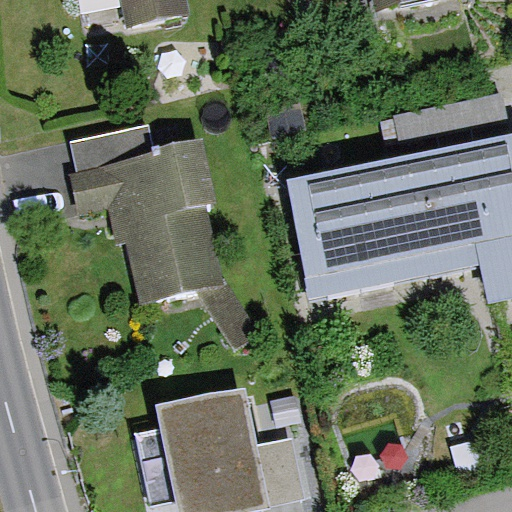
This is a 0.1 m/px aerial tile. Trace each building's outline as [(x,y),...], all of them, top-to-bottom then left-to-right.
[(121,0),(127,27),(189,14),(186,0),(121,0)] [(372,0),(375,12),(435,0),(372,0)] [(403,156),(511,134),(503,93),(394,115),(403,156)] [(154,149),(148,126),(73,144),(80,173),(156,154),(154,149)] [(403,156),(287,180),(311,299),(482,264),(490,303),(511,298),(511,134),(403,156)] [(218,203),(203,139),(154,149),(156,154),(80,173),(72,175),(81,215),(109,208),(117,244),(126,242),(140,305),(197,291),(226,285),(207,205),(218,203)] [(259,332),(226,285),(197,291),(235,348),(259,332)] [(258,446),(245,387),(158,405),(162,430),(177,500),(178,511),(240,511),(270,506),(258,446)] [(295,394),(270,400),(276,427),(301,421),(295,394)] [(152,505),(177,500),(162,430),(137,435),(152,505)] [(270,506),(304,499),(292,439),(258,446),(270,506)]
